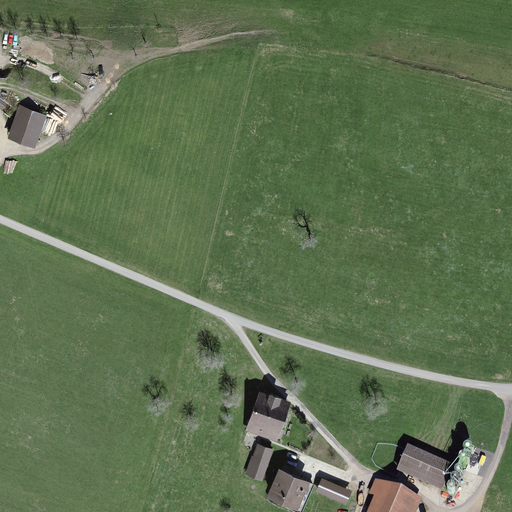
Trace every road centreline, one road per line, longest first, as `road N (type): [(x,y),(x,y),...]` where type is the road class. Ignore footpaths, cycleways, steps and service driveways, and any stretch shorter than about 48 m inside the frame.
road 1 (unclassified): [(0,219),(116,259),(237,314),(365,355),(511,379)]
road 2 (track): [(237,314),(364,476),(442,511)]
